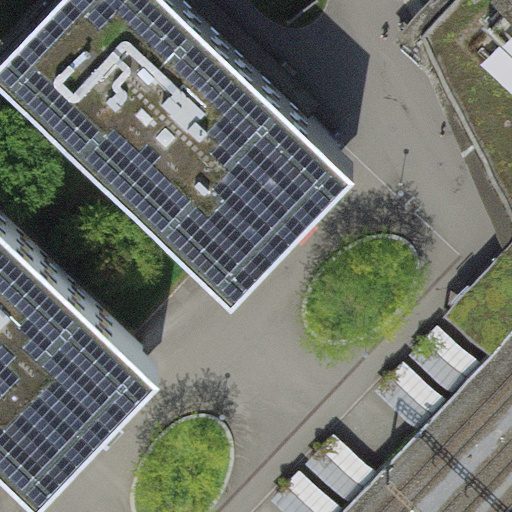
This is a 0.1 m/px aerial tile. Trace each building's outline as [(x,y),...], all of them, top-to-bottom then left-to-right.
[(192,0),(71,0),(6,68),(218,271),(283,204),(342,142),(192,0)] [(511,12),(499,0),(463,0),(427,37),(511,215),(511,12)] [(511,0),(499,0),(511,12),(511,0)] [(0,207),(0,452),(23,475),(79,417),(146,347),(0,207)] [(511,239),(486,267),(444,311),(446,314),(489,353),(511,329),(511,239)]
